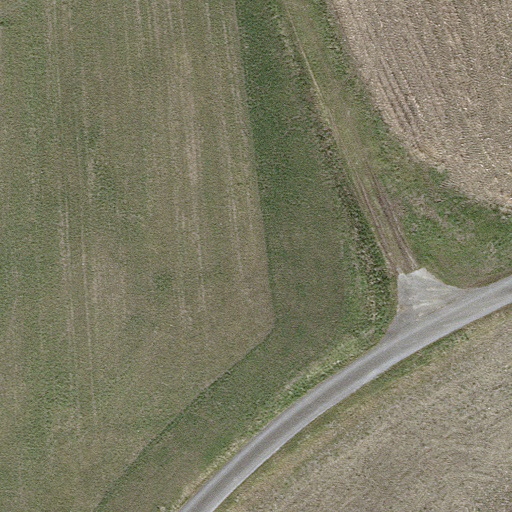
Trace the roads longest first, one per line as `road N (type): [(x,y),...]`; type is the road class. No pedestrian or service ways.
road 1 (track): [(208,511),(272,448),(436,330),(511,293)]
road 2 (track): [(290,0),(386,197),(436,330)]
